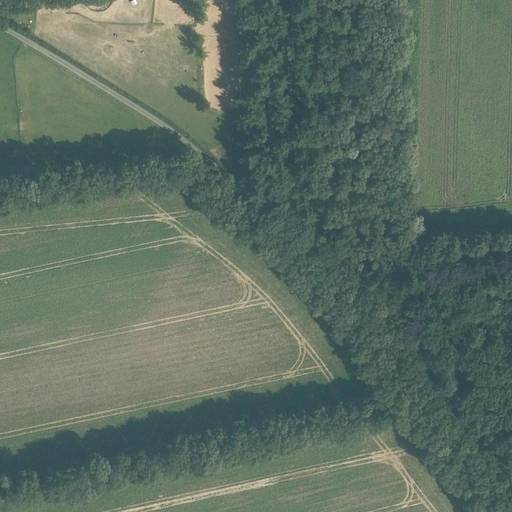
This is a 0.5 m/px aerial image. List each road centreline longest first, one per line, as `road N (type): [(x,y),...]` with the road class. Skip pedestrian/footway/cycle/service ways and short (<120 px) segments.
road 1 (unclassified): [(511,464),(367,275),(150,114),(0,26)]
road 2 (unknown): [(511,258),(444,269),(389,305)]
